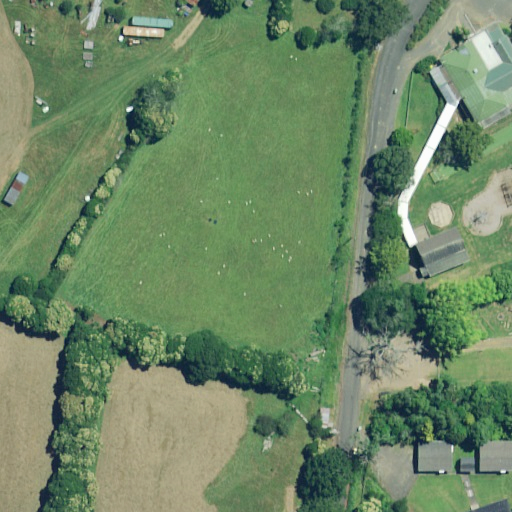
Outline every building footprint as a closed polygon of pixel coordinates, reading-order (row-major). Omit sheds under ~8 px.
[(465,96),(481,123),(511,105),(511,40),(500,19),(457,45),(459,48),(440,59),(444,66),(428,75),(447,107),(454,103),(459,100),(465,96)] [(454,103),(447,107),(397,210),(399,221),(424,279),(431,278),(418,244),(408,219),(408,203),(459,100),(454,103)] [(459,228),(418,244),(421,252),(431,278),(473,261),(459,228)] [(454,442),(418,442),(418,473),(454,473),(454,442)] [(511,443),(481,443),(481,474),(511,473),(511,443)] [(475,459),(460,459),(460,473),(475,473),(475,459)]
